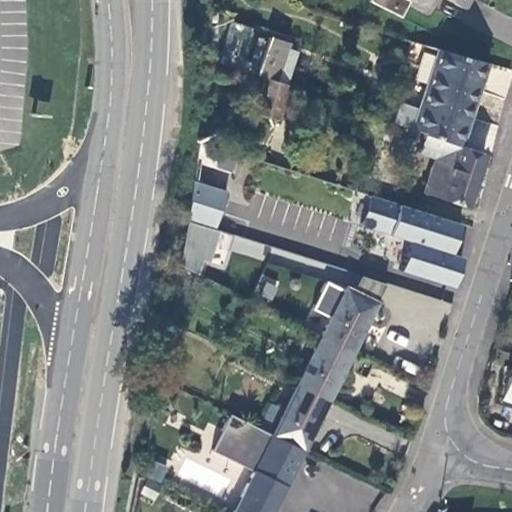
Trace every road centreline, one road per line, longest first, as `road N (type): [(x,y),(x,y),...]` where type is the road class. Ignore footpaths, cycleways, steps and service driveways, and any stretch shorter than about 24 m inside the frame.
road 1 (secondary): [(85,511),(140,164),(152,0)]
road 2 (tertiary): [(511,206),(442,436)]
road 3 (secondary): [(104,140),(73,343)]
road 4 (secondary): [(73,343),(47,511)]
road 5 (secondary): [(108,0),(104,140)]
road 6 (unclassified): [(104,140),(71,186),(15,218),(0,218)]
